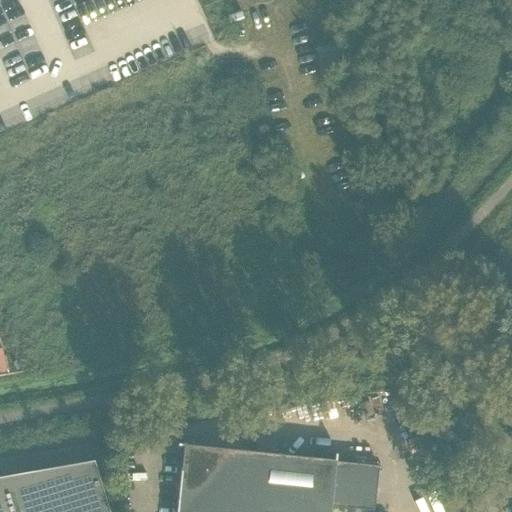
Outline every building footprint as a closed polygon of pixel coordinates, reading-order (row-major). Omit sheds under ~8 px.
[(328,44),(316,49),(327,76),(338,72),(328,44)] [(13,475),(90,461),(86,443),(10,458),(13,475)] [(182,447),(175,511),(329,511),(330,507),(372,511),(376,467),(335,462),(336,456),(333,456),(333,462),(182,447)] [(0,511),(107,511),(93,463),(0,479),(0,511)] [(479,506),(488,502),(485,493),(475,496),(479,506)]
